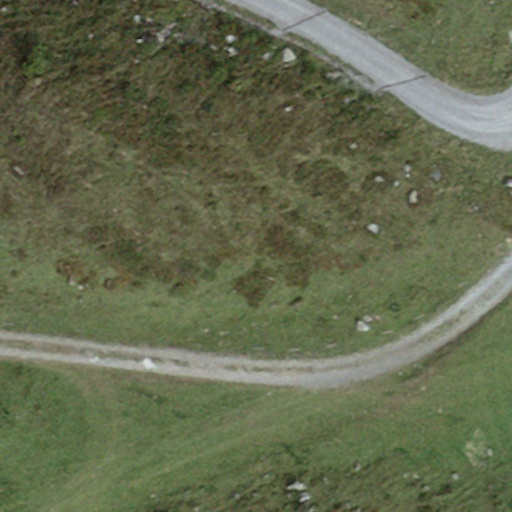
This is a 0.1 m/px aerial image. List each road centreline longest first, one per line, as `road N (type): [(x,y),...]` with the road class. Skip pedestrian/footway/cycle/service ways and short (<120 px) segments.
road 1 (track): [(511,269),(420,348),(322,376),(161,367),(0,328)]
road 2 (track): [(511,117),(474,120),(321,23),(266,0)]
